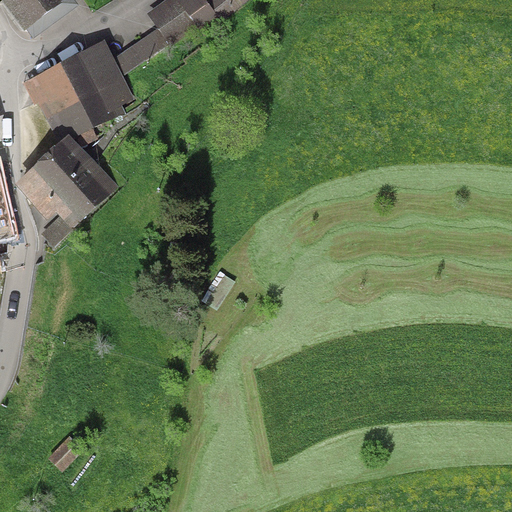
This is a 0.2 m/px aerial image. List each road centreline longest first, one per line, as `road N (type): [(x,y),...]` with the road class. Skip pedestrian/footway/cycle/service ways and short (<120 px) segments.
road 1 (tertiary): [(9,55),(14,186),(26,228),(0,369)]
road 2 (residential): [(9,55),(63,43),(139,0)]
